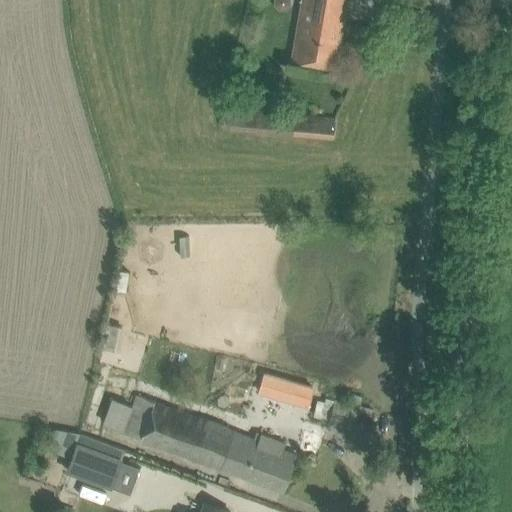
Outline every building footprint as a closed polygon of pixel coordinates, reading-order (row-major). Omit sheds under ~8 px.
[(303,0),(292,59),(334,67),(346,0),(303,0)] [(225,103),(223,125),(334,137),(335,114),(225,103)] [(264,372),(258,392),(307,406),(313,386),(264,372)] [(318,400),(313,416),(329,420),(368,430),(373,410),(360,407),(363,396),(346,391),(343,402),(334,400),(325,397),(324,401),(318,400)] [(254,438),(154,402),(136,396),(133,405),(112,397),(103,424),(141,437),(140,439),(283,490),(296,454),(283,449),(286,443),(256,432),(254,438)] [(112,486),(121,460),(77,443),(67,469),(112,486)] [(230,511),(211,505),(205,503),(201,511),(230,511)]
